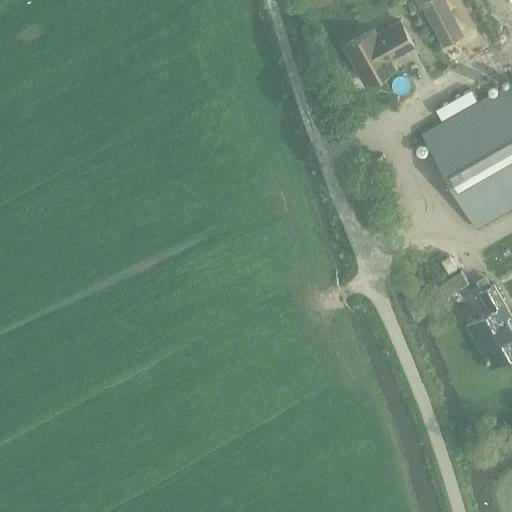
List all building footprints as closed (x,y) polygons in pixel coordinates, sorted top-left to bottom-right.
[(446,0),(423,0),(420,2),(443,45),(464,34),(446,0)] [(374,28),(346,44),(367,82),(395,67),(390,57),(414,44),(402,21),(377,34),(374,28)] [(475,225),(511,204),(511,83),(423,134),(475,225)] [(449,278),(437,285),(444,297),(456,290),(449,278)] [(490,365),(511,353),(511,327),(506,316),(511,314),(494,283),(480,291),(491,310),(467,324),(490,365)]
